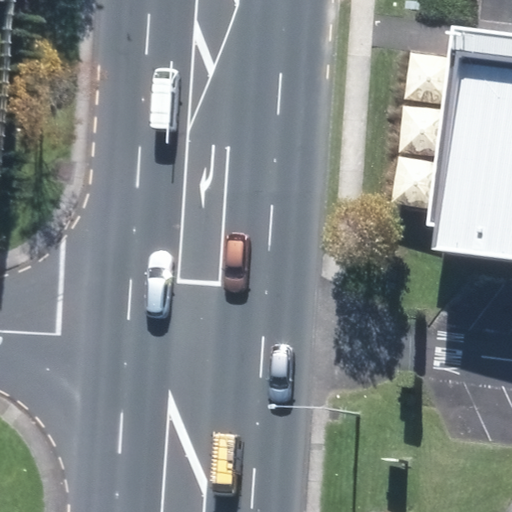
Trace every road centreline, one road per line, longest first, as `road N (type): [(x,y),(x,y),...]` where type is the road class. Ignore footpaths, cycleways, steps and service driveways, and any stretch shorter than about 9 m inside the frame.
road 1 (primary): [(189,345),(216,0)]
road 2 (residential): [(0,334),(189,345)]
road 3 (primary): [(182,511),(189,345)]
